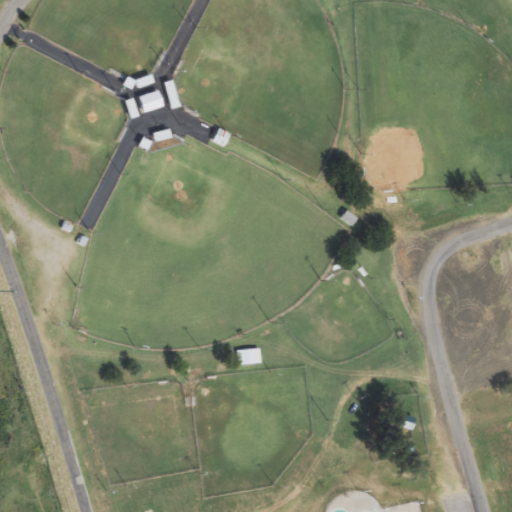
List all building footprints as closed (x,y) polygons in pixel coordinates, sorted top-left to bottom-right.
[(140,112),(157,107),(153,95),(137,99),(140,112)] [(219,148),(225,137),(214,131),(208,142),(219,148)] [(347,227),(352,220),(341,213),(337,220),(347,227)] [(233,351),(233,366),(257,366),(257,351),(233,351)] [(411,420),(395,414),(391,426),(406,432),(411,420)]
